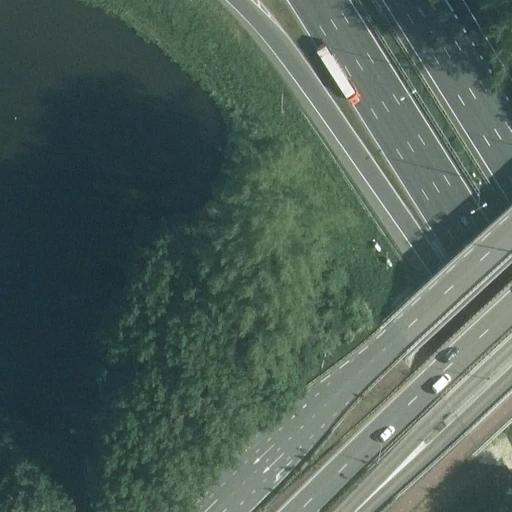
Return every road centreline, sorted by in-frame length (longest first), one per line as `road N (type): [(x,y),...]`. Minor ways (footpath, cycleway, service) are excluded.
road 1 (motorway): [(236,0),(271,34),(421,247),(511,346)]
road 2 (primary): [(511,235),(350,379),(221,511)]
road 3 (motorway): [(317,0),(511,310)]
road 4 (primary): [(300,511),(511,310)]
road 5 (motorway): [(511,159),(426,23)]
